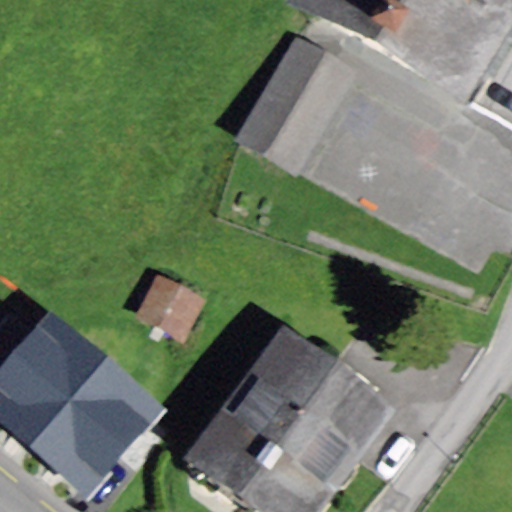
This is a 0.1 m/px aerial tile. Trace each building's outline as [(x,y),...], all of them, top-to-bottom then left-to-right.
[(360,51),(461,109),(511,19),(511,0),(309,0),(300,17),(360,51)] [(297,173),(350,78),(345,76),(296,49),(243,146),(296,175),(297,173)] [(199,304),(157,284),(140,320),(181,341),(199,304)] [(0,402),(0,420),(88,492),(147,418),(50,340),(0,402)] [(196,474),(247,511),(318,511),(384,423),(287,352),(196,474)]
